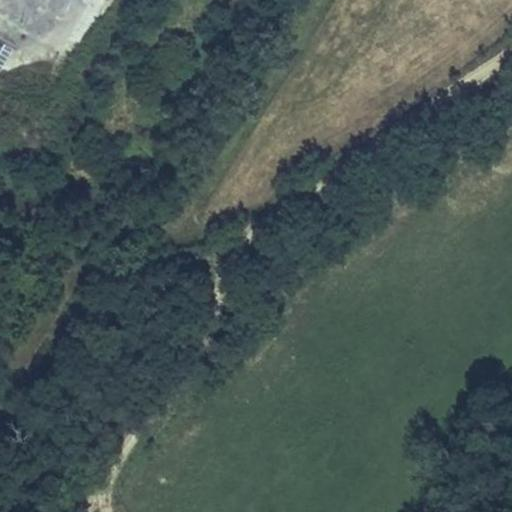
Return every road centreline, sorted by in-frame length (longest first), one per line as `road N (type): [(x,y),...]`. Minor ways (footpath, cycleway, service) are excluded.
road 1 (track): [(97,259),(162,262),(246,239),(511,48)]
road 2 (track): [(108,511),(91,491),(223,315),(246,239)]
